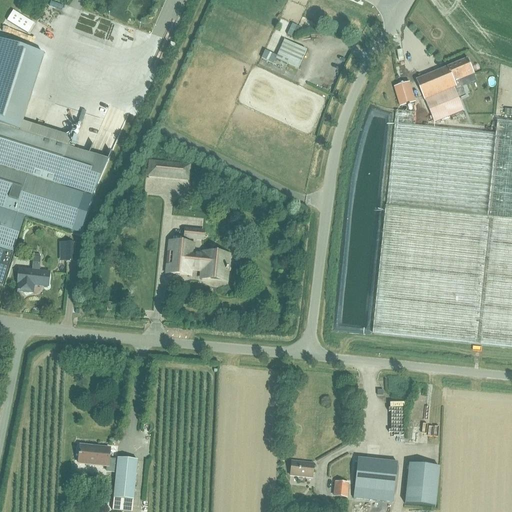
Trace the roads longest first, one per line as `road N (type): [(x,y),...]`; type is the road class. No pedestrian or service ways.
road 1 (unclassified): [(307,354),(335,145),(405,0)]
road 2 (unclassified): [(307,354),(17,330)]
road 3 (unclassified): [(511,376),(307,354)]
